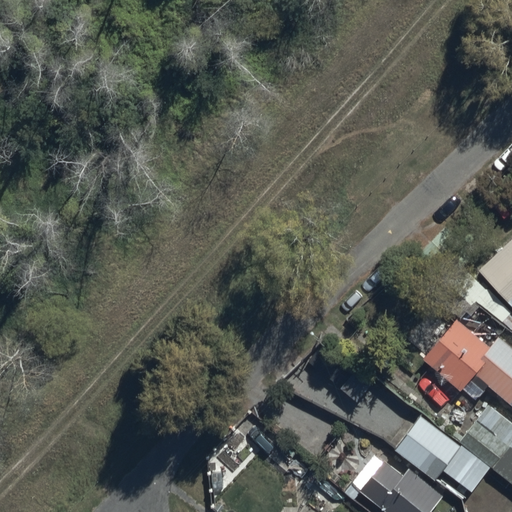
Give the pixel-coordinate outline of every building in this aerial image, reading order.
[(511,240),(477,272),(511,310),(511,240)] [(424,327),(407,346),(458,393),(474,376),(511,410),(511,349),(498,337),(487,350),(457,322),(440,341),(424,327)] [(320,344),(308,362),(342,387),(338,392),(355,405),(375,378),(361,368),(358,372),(320,344)] [(457,445),(490,469),(511,487),(511,425),(486,404),(457,445)] [(490,469),(457,445),(419,416),(392,450),(408,465),(400,475),(380,459),(379,461),(372,455),(350,484),(383,511),(430,511),(448,491),(435,480),(442,473),(472,494),(490,469)]
